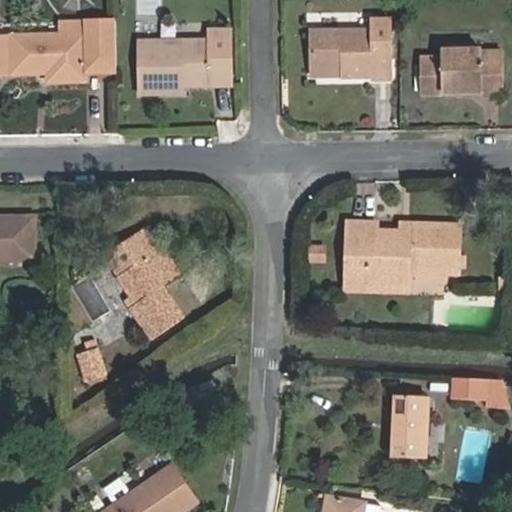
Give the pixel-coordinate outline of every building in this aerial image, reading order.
[(344,77),(372,77),(372,73),(392,73),(391,17),(373,18),(374,28),(313,29),(313,70),(344,69),(344,77)] [(64,36),(7,36),(7,74),(49,74),(49,82),(87,82),(87,73),(118,73),(117,23),(69,23),(69,36),(64,36)] [(211,40),(142,40),(143,94),(187,95),(187,78),(235,78),(235,28),(212,28),(211,40)] [(422,96),(505,94),(504,52),(483,52),(483,50),(443,50),(443,57),(421,58),(422,96)] [(0,216),(0,262),(40,262),(39,215),(0,216)] [(348,283),(412,285),(413,274),(461,275),(462,225),(401,224),(400,231),(380,232),(380,224),(350,222),(348,283)] [(184,274),(151,226),(106,257),(138,305),(133,309),(156,341),(187,319),(166,287),(184,274)] [(101,349),(80,355),(87,382),(108,375),(101,349)] [(503,380),(457,377),(455,401),(487,402),(489,408),(511,409),(503,380)] [(201,400),(193,388),(163,408),(170,419),(201,400)] [(396,396),(392,459),(428,459),(431,398),(396,396)] [(117,511),(183,511),(196,504),(172,468),(115,508),(117,511)] [(329,498),(326,511),(382,511),(383,507),(329,498)]
